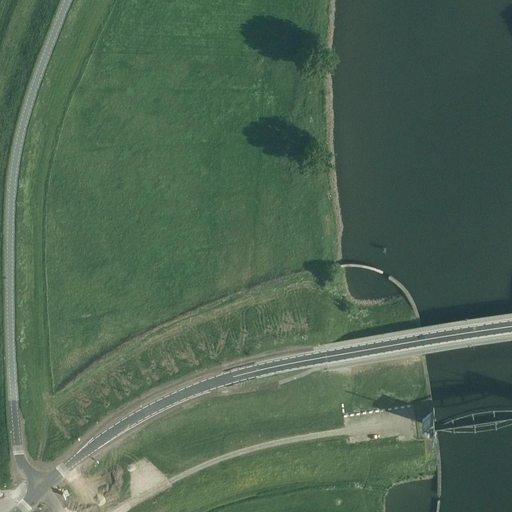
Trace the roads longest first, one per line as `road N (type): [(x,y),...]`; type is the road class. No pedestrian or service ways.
road 1 (unclassified): [(42,488),(25,472),(16,440),(10,215),(18,141),(68,0)]
road 2 (secondary): [(42,488),(103,438),(201,386),(289,364),(511,331)]
road 3 (track): [(119,511),(189,474),(281,444),(408,424)]
